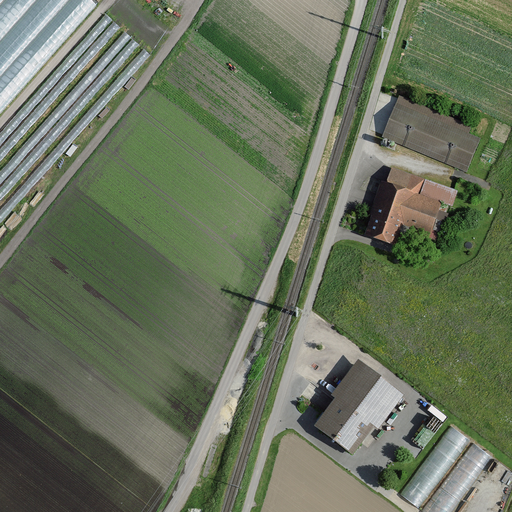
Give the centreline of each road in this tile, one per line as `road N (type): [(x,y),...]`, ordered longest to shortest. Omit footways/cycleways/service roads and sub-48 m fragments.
road 1 (unclassified): [(170,511),(304,188),(359,0)]
road 2 (unclassified): [(403,0),(247,511)]
road 3 (track): [(0,259),(201,0)]
